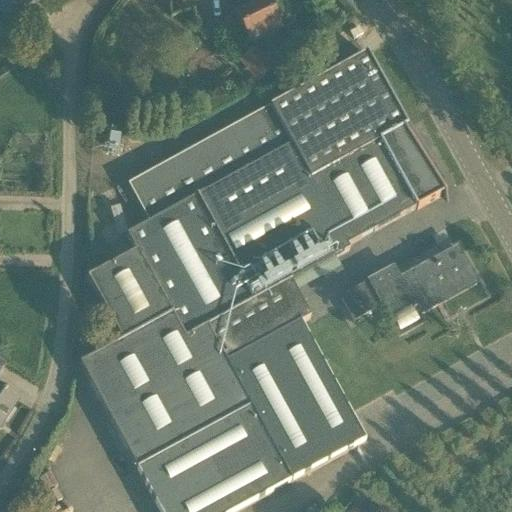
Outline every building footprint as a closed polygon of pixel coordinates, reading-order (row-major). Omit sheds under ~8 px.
[(265,0),(264,0),(233,15),(248,46),(280,30),(265,0)] [(343,32),(338,35),(332,38),(336,45),(347,39),(343,32)] [(297,57),(272,69),(256,49),(238,64),(256,84),(269,74),(273,82),(303,68),(297,57)] [(349,252),(346,247),(398,219),(415,209),(416,212),(417,212),(417,211),(443,196),(447,203),(448,202),(428,170),(424,172),(402,132),(407,129),(366,56),(257,116),(277,154),(148,225),(126,237),(135,254),(86,281),(121,344),(79,367),(157,511),(238,511),(364,443),(300,325),(309,320),(290,284),(349,252)] [(277,154),(257,116),(128,187),(148,225),(277,154)] [(419,316),(444,302),(457,295),(455,292),(473,282),(475,286),(475,285),(456,250),(398,282),(391,271),(368,284),(341,299),(353,321),(380,306),(399,339),(424,325),(419,316)] [(0,389),(0,426),(17,401),(0,389)]
